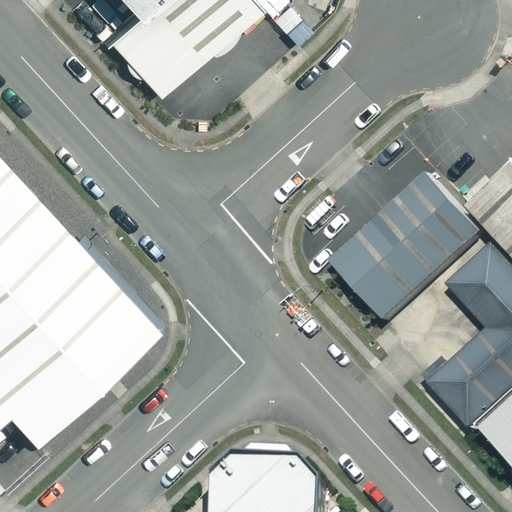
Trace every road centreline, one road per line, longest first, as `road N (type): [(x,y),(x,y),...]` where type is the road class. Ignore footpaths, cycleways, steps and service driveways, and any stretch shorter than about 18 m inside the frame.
road 1 (unclassified): [(426,16),(184,234)]
road 2 (unclassified): [(0,32),(184,234)]
road 3 (unclassified): [(79,511),(274,332)]
road 4 (unclassified): [(274,332),(435,511)]
road 5 (unclassified): [(184,234),(274,332)]
